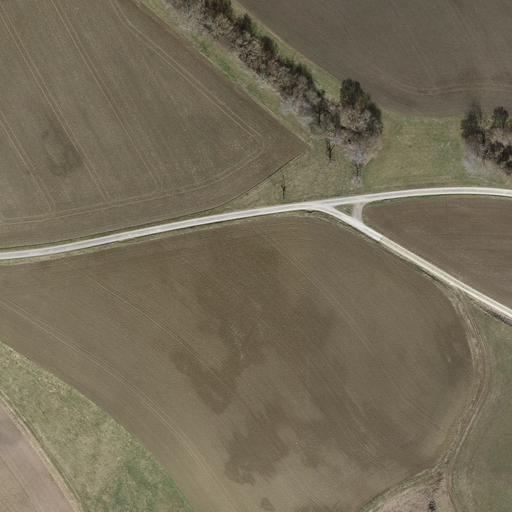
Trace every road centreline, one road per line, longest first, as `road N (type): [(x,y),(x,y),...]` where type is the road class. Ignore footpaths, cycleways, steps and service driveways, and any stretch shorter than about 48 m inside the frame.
road 1 (track): [(511,192),(360,198),(0,255)]
road 2 (track): [(464,511),(454,479),(456,442),(482,337),(451,278)]
road 3 (track): [(321,204),(511,312)]
road 4 (track): [(84,511),(0,390)]
